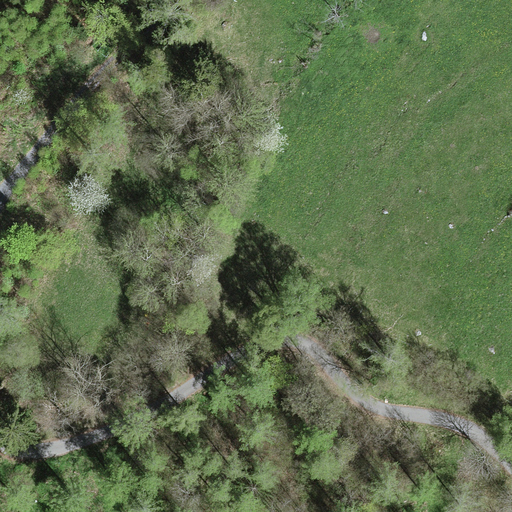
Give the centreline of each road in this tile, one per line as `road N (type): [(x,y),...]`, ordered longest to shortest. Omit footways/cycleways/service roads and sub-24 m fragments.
road 1 (residential): [(0,439),(19,456),(42,456),(131,423),(250,351),(278,345),(324,363),(367,407),(452,424),(511,464)]
road 2 (track): [(0,199),(160,0)]
